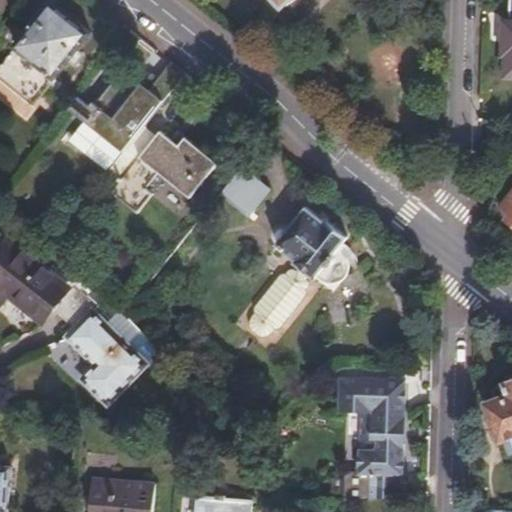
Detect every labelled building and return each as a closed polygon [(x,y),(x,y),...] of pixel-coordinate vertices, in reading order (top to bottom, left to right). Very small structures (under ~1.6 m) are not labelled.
[(52,0),(51,0),(15,46),(0,64),(0,79),(32,105),(54,77),(91,32),(52,0)] [(276,0),(289,11),(299,0),(276,0)] [(185,71),(171,61),(150,89),(163,99),(185,71)] [(101,86),(88,122),(117,132),(129,97),(101,86)] [(145,122),(119,155),(135,168),(160,134),(145,122)] [(160,134),(135,168),(110,204),(136,227),(156,200),(152,195),(165,178),(194,203),(221,166),(186,136),(177,146),(160,134)] [(497,186),(506,159),(488,154),(480,180),(497,186)] [(256,213),(273,183),(242,165),(225,195),(256,213)] [(511,226),(511,200),(503,212),(511,220),(508,224),(511,226)] [(308,206),(278,245),(297,261),(297,263),(302,267),(312,274),(318,278),(322,273),(327,275),(332,276),(337,276),(342,275),(349,270),(351,259),(349,248),(346,240),(349,235),(327,218),(325,220),(308,206)] [(77,207),(43,249),(91,291),(106,273),(77,248),(97,223),(77,207)] [(4,241),(0,246),(0,297),(2,296),(37,326),(48,314),(69,333),(64,341),(92,367),(79,384),(104,406),(141,364),(87,316),(94,308),(82,298),(76,305),(4,241)] [(312,274),(302,267),(299,271),(295,268),(293,272),(289,269),(269,305),(257,345),(258,357),(258,367),(269,371),(281,356),(290,343),(294,334),(299,332),(317,294),(315,289),(317,284),(310,278),(312,274)] [(344,505),(397,499),(398,479),(403,479),(404,448),(399,448),(400,416),(405,416),(407,383),(341,381),(340,412),(362,413),(373,413),(372,440),(377,440),(377,460),(360,460),(360,473),(345,473),(344,505)] [(511,384),(508,386),(511,394),(500,399),(488,404),(506,444),(511,440),(511,384)] [(511,394),(508,386),(496,391),(500,399),(511,394)] [(373,413),(362,413),(360,460),(377,460),(377,440),(372,440),(373,413)] [(0,511),(5,511),(9,462),(0,460),(0,511)] [(86,478),(81,511),(148,511),(151,483),(86,478)]
